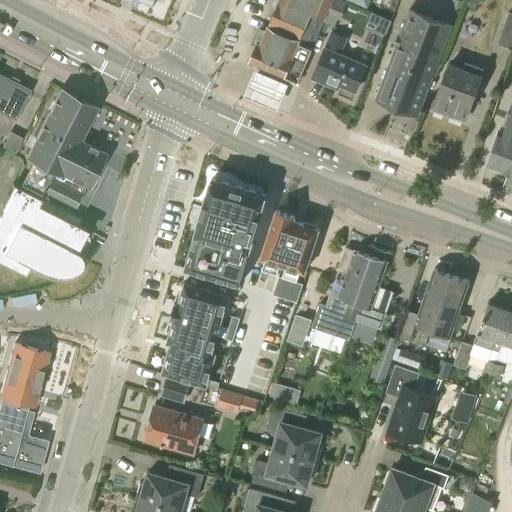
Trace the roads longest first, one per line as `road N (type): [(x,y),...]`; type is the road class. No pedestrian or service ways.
road 1 (primary): [(511,238),(392,198),(171,99)]
road 2 (unclassified): [(116,312),(171,99)]
road 3 (unclassified): [(61,511),(116,312)]
road 4 (primary): [(171,99),(0,10)]
